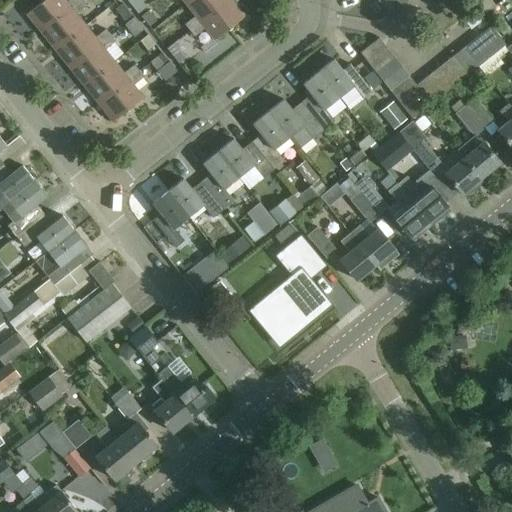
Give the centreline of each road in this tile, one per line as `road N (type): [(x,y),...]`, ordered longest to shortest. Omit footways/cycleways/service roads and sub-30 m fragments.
road 1 (residential): [(95,197),(299,36),(311,18),(307,0)]
road 2 (residential): [(265,407),(95,197)]
road 3 (residential): [(350,336),(511,203)]
road 4 (residential): [(456,511),(350,336)]
road 5 (residential): [(137,511),(265,407)]
road 6 (residential): [(95,197),(0,76)]
